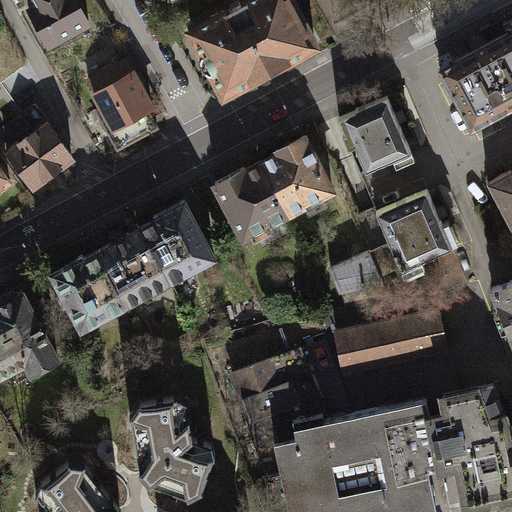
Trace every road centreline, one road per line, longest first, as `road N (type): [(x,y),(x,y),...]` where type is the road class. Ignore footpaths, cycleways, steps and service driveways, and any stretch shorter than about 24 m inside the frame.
road 1 (tertiary): [(207,144),(479,0)]
road 2 (residential): [(108,196),(0,0)]
road 3 (residential): [(125,0),(207,144)]
road 4 (tertiary): [(0,252),(108,196)]
